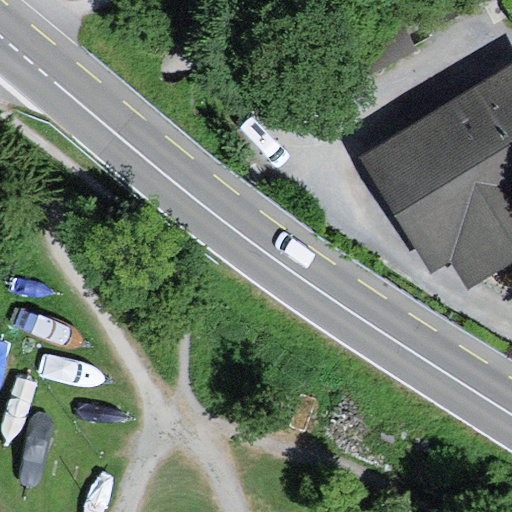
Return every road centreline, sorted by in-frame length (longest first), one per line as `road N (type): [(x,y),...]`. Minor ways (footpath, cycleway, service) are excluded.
road 1 (secondary): [(511,413),(282,265),(0,34)]
road 2 (track): [(440,511),(362,466),(224,430),(184,408)]
